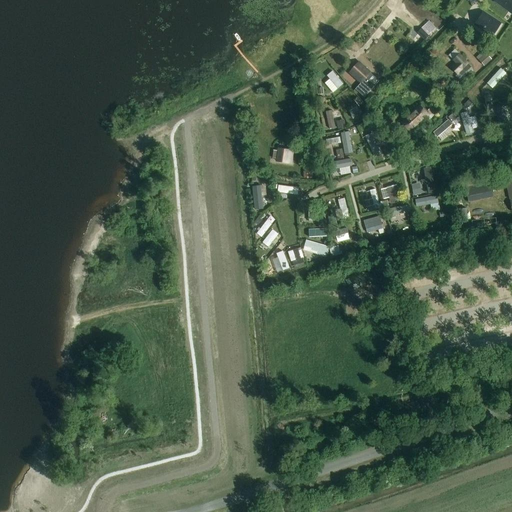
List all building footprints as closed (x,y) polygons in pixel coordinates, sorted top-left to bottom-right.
[(511,0),(498,0),(497,2),(511,12),(511,10),(511,0)] [(484,14),(476,25),(491,35),(499,23),(484,14)] [(418,32),(425,40),(429,36),(422,28),(418,32)] [(486,53),(479,60),(485,66),(492,60),(486,53)] [(472,68),(470,65),(459,55),(453,61),(455,63),(451,68),(458,75),(459,74),(462,77),(472,68)] [(361,83),(356,89),(364,96),(378,81),(358,62),(349,72),(361,83)] [(492,72),(495,80),(509,75),(506,67),(492,72)] [(338,88),(344,84),(332,71),(327,75),(338,88)] [(354,100),(359,106),(362,104),(357,97),(354,100)] [(499,105),(500,123),(511,122),(511,104),(499,105)] [(420,107),(402,123),(411,133),(429,116),(420,107)] [(463,116),(470,134),(484,129),(477,111),(463,116)] [(452,122),(456,118),(452,114),(448,118),(452,122)] [(344,119),(336,121),(338,128),(346,126),(344,119)] [(377,132),(368,135),(375,156),(384,152),(377,132)] [(291,164),(291,160),(292,156),(289,155),(290,150),(279,148),(278,150),(274,149),(272,158),(277,159),(277,161),(291,164)] [(304,163),(304,179),(311,179),(311,171),(312,172),(313,163),(304,163)] [(433,193),(441,191),(437,166),(429,167),(433,193)] [(416,183),(416,194),(424,193),(424,183),(416,183)] [(469,202),(493,197),(490,183),(466,188),(469,202)] [(266,208),(265,185),(255,185),(256,208),(266,208)] [(398,185),(382,189),(384,198),(390,197),(392,203),(402,200),(398,185)] [(341,198),(345,218),(352,217),(349,197),(341,198)] [(337,217),(328,218),(329,225),(338,224),(337,217)] [(371,232),(387,227),(384,219),(375,222),(374,217),(366,220),(371,232)] [(477,218),(478,227),(503,226),(502,217),(477,218)] [(353,239),(351,227),(337,229),(339,241),(353,239)] [(329,256),(333,245),(310,238),(307,249),(329,256)] [(342,244),(332,246),(334,255),(344,253),(342,244)] [(303,247),(292,250),(296,265),(307,262),(303,247)] [(281,252),(285,269),(292,268),(289,250),(281,252)]
